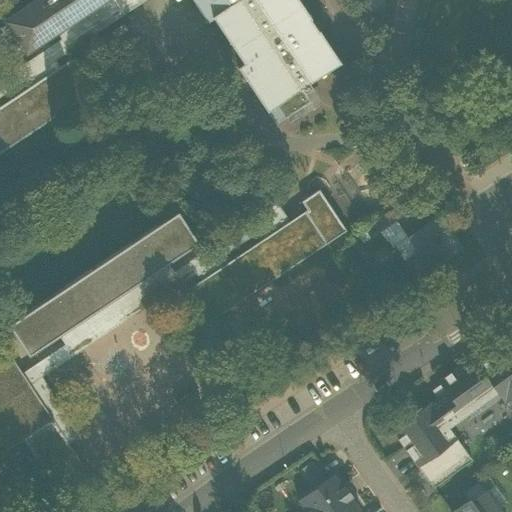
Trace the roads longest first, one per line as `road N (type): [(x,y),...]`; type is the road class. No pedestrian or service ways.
road 1 (residential): [(507,300),(330,417)]
road 2 (residential): [(330,417),(190,511)]
